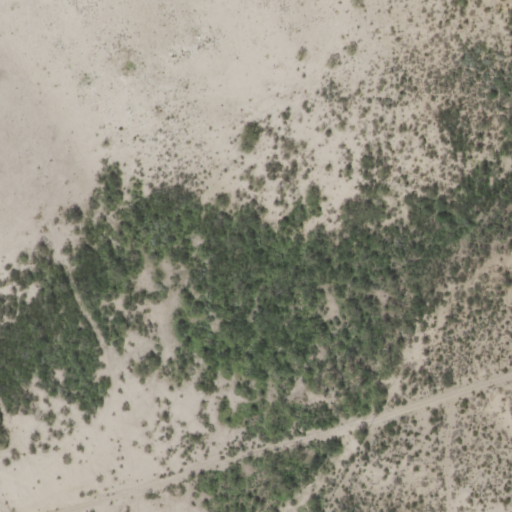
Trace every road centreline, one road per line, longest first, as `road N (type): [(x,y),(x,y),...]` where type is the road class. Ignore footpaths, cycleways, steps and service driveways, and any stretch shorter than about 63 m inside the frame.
road 1 (track): [(450,511),(447,403),(466,310),(466,169),(423,61),(420,0)]
road 2 (track): [(26,511),(447,403)]
